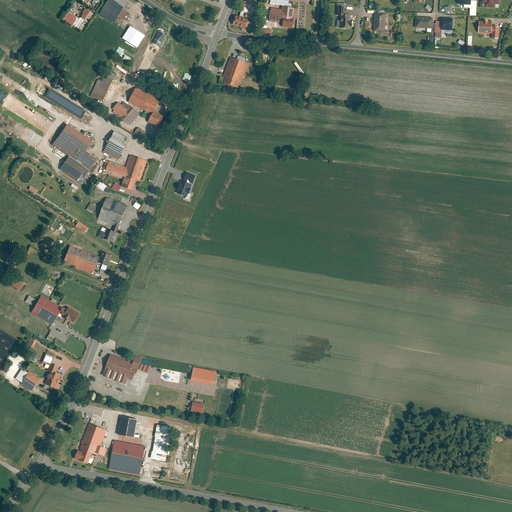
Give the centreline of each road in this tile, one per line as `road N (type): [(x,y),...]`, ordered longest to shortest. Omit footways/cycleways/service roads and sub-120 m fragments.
road 1 (tertiary): [(37,462),(84,388),(217,35)]
road 2 (residential): [(287,511),(37,462)]
road 3 (tertiary): [(511,64),(355,47)]
road 4 (tertiary): [(355,47),(217,35)]
